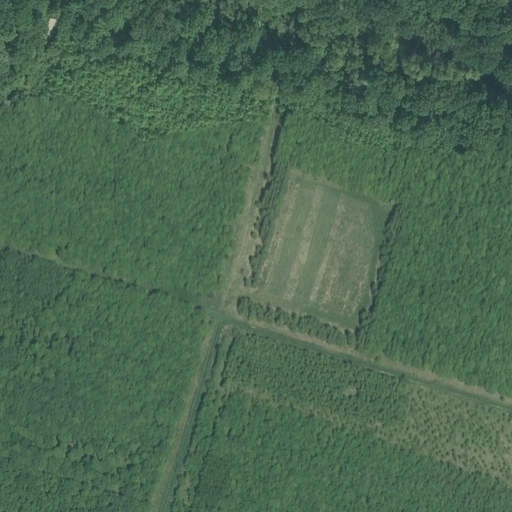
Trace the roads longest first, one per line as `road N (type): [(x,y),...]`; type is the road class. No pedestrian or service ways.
road 1 (track): [(511,409),(0,247)]
road 2 (track): [(511,113),(104,0)]
road 3 (track): [(220,317),(163,511)]
